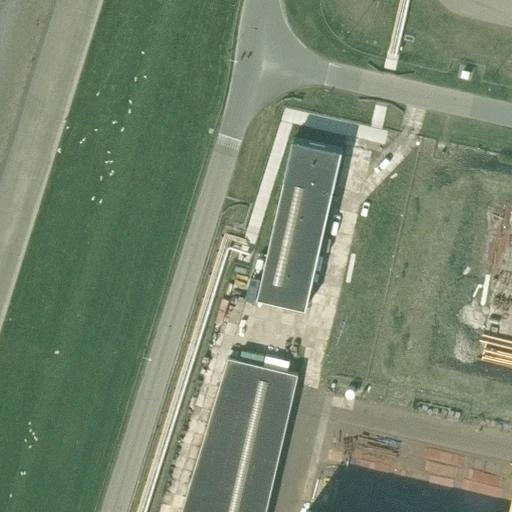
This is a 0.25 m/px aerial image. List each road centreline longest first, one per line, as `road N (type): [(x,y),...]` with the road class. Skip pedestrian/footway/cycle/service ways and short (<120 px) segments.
road 1 (unclassified): [(115,511),(252,56)]
road 2 (unclassified): [(252,56),(511,116)]
